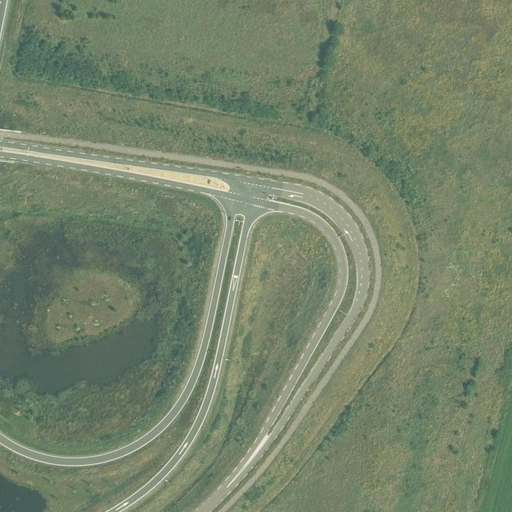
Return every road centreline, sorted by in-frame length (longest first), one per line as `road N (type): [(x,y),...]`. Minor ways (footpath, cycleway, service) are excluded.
road 1 (secondary): [(227,487),(268,445),(354,312),(362,279),(360,249),(335,208),(319,196),(245,179)]
road 2 (trunk): [(234,197),(211,324),(175,413),(128,450),(86,461),(37,458),(0,439)]
road 3 (secondary): [(251,201),(314,218),(334,235),(342,281),(295,381),(227,487)]
road 4 (trunk): [(111,511),(164,474),(193,435),(212,388),(251,201)]
road 5 (secondary): [(245,179),(0,145)]
road 6 (secondary): [(0,154),(234,197)]
